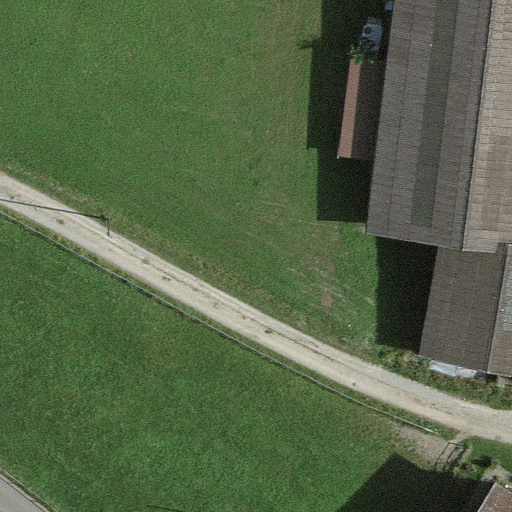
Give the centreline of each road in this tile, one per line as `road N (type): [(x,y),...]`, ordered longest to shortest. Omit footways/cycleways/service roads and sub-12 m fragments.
road 1 (track): [(336,370),(0,194)]
road 2 (residential): [(511,431),(404,404),(336,370)]
